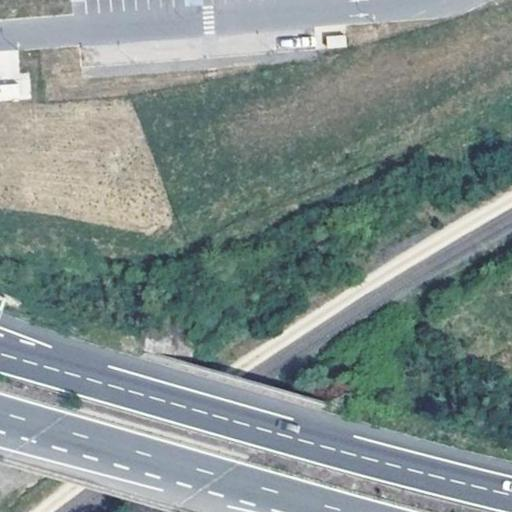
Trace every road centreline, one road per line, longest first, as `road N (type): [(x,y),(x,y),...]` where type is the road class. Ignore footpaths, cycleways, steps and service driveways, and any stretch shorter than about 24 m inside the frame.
road 1 (motorway): [(511,500),(0,353)]
road 2 (motorway): [(0,415),(339,511)]
